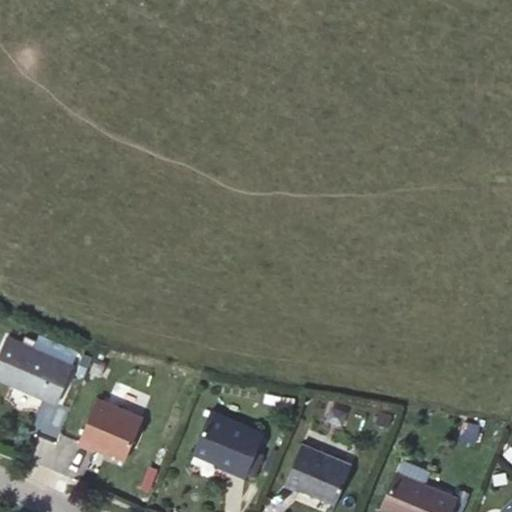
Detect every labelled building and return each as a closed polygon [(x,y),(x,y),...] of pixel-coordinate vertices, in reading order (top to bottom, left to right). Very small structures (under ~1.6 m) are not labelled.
[(6,336),(0,351),(0,378),(57,403),(73,365),(6,336)] [(143,418),(97,398),(79,443),(92,449),(95,443),(127,457),(143,418)] [(264,433),(210,410),(193,451),(218,462),(218,464),(246,476),(264,433)] [(351,465),(301,444),(284,482),(301,489),(301,488),(335,502),(351,465)] [(450,511),(457,497),(396,473),(381,507),(393,511),(450,511)] [(511,511),(511,501),(502,511),(511,511)]
